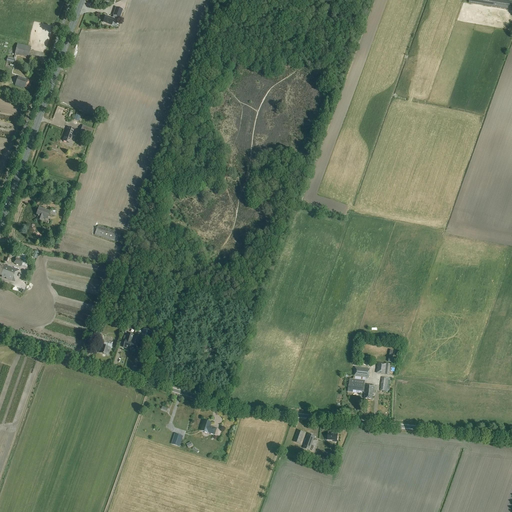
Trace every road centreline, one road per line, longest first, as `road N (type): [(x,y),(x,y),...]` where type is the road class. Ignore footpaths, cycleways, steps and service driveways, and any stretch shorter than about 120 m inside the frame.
road 1 (unclassified): [(511,438),(240,408),(0,337)]
road 2 (secondary): [(0,226),(81,0)]
road 3 (track): [(156,385),(193,268),(224,242),(237,209)]
